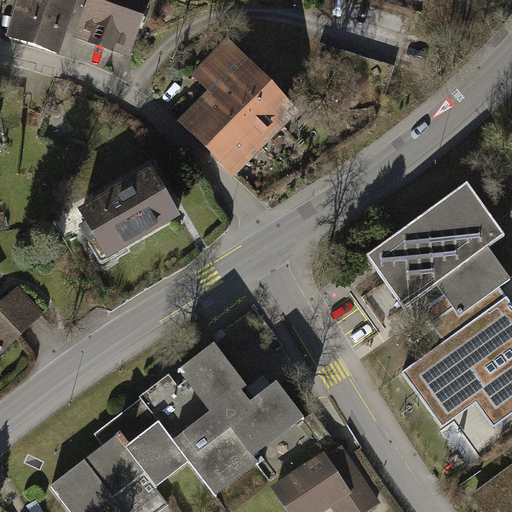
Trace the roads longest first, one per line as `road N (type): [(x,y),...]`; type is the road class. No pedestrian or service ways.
road 1 (residential): [(265,245),(255,216),(163,120),(79,73),(0,52)]
road 2 (tertiary): [(265,245),(174,295),(0,419)]
road 3 (residential): [(425,511),(332,374),(265,245)]
road 4 (tertiary): [(511,57),(376,172),(265,245)]
